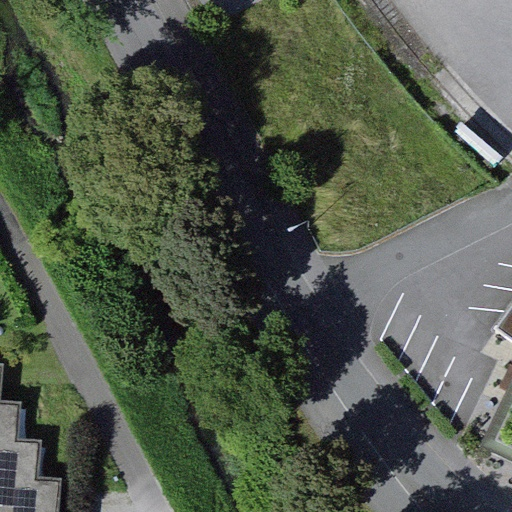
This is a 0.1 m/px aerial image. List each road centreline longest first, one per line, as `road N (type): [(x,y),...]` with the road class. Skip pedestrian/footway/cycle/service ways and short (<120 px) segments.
road 1 (residential): [(117,0),(288,324),(434,511)]
road 2 (residential): [(0,210),(156,511)]
